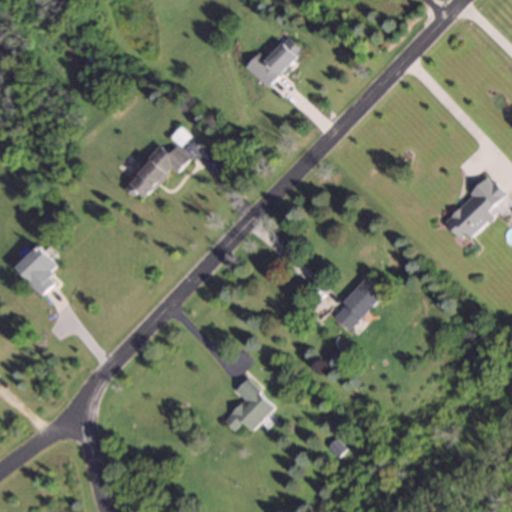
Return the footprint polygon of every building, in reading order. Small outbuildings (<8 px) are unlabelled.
[(305,53),(291,39),(268,61),(261,55),(248,68),(269,89),(305,53)] [(191,159),(178,146),(171,153),(164,146),(124,186),(141,202),(173,170),(176,173),(191,159)] [(464,243),(493,215),(490,213),(507,197),(489,178),(444,222),(464,243)] [(42,294),(55,282),(48,274),(60,263),(43,244),(17,267),(42,294)] [(350,330),(386,293),(368,276),(332,314),(350,330)] [(245,423),(253,431),(277,408),(250,378),(237,390),(247,401),(226,420),(236,431),(245,423)]
